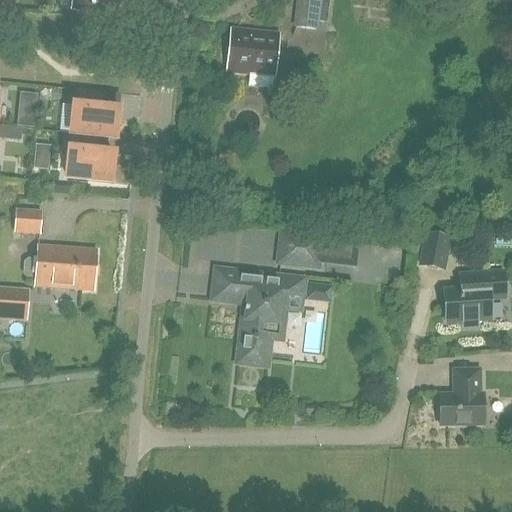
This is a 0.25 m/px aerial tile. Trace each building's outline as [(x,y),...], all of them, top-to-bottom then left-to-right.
[(0,0),(0,9),(13,11),(14,0),(0,0)] [(83,0),(82,18),(126,23),(128,0),(83,0)] [(318,30),(321,0),(295,0),(292,26),(318,30)] [(274,76),(278,33),(230,28),(226,71),(274,76)] [(72,134),(97,137),(115,138),(118,111),(102,109),(102,104),(100,104),(101,93),(104,93),(104,92),(76,90),(75,102),(74,101),(71,129),(72,129),(72,134)] [(36,117),(18,115),(17,128),(35,130),(36,117)] [(97,137),(72,134),(71,141),(70,141),(66,178),(110,182),(113,155),(98,153),(98,148),(96,148),(97,137)] [(15,209),(15,210),(13,232),(38,234),(40,211),(15,209)] [(281,234),(278,264),(317,268),(321,238),(281,234)] [(442,270),(448,239),(426,235),(420,266),(442,270)] [(37,246),(36,259),(27,259),(24,262),(23,273),(26,277),(35,278),(34,286),(93,291),(96,251),(37,246)] [(361,272),(362,257),(327,256),(326,270),(361,272)] [(299,310),(303,280),(219,271),(216,301),(247,304),(246,319),(242,318),(238,354),(238,358),(242,358),(245,361),(248,363),(252,364),(256,363),(259,362),(263,360),(267,361),(267,357),(268,357),(272,323),(283,324),(285,309),(299,310)] [(505,298),(503,273),(460,276),(461,290),(443,292),(446,323),(462,322),(462,327),(477,326),(477,321),(490,320),(489,303),(492,299),(505,298)] [(0,290),(0,318),(26,320),(28,292),(0,290)] [(439,425),(483,425),(483,396),(479,396),(479,371),(453,371),(453,396),(439,397),(439,425)]
